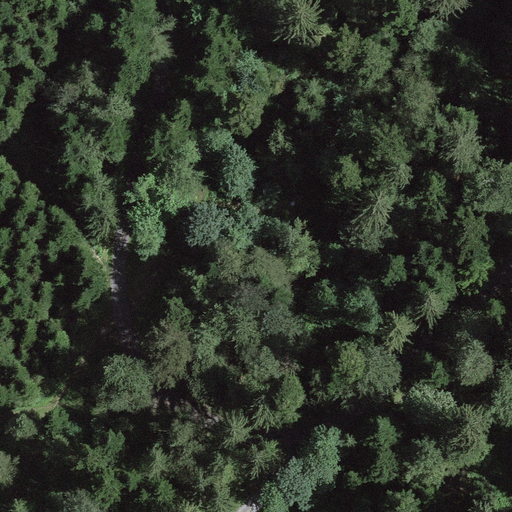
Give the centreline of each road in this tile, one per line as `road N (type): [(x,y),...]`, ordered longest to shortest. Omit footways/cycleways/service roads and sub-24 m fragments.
road 1 (track): [(314,446),(257,441),(185,413),(138,369),(120,308),(119,269),(167,0)]
road 2 (track): [(246,511),(511,257)]
road 3 (track): [(124,325),(202,182),(247,50),(253,0)]
road 4 (track): [(185,413),(63,416)]
